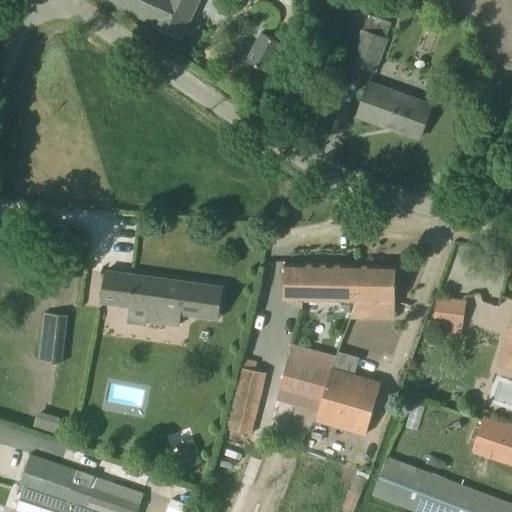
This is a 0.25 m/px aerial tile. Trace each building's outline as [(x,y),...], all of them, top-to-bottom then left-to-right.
[(103,0),(152,22),(151,24),(180,38),(198,0),(103,0)] [(374,71),(391,24),(368,16),(351,62),(374,71)] [(441,38),(460,44),(463,33),(444,27),(441,38)] [(267,71),(281,43),(259,31),(245,59),(267,71)] [(357,116),(419,138),(431,104),(369,82),(357,116)] [(327,300),(356,300),(357,264),(285,263),(284,299),(327,300)] [(357,264),(356,300),(350,317),(380,318),(380,301),(395,301),(395,265),(357,264)] [(223,286),(105,270),(100,302),(148,309),(147,320),(179,325),(181,313),(218,318),(223,286)] [(459,337),(464,302),(437,298),(433,322),(442,324),(440,334),(459,337)] [(67,314),(62,314),(44,312),(39,361),(57,363),(62,363),(67,314)] [(511,322),(503,351),(511,353),(511,322)] [(226,429),(241,432),(251,435),(266,372),(255,369),(257,360),(243,357),(226,429)] [(287,358),(279,388),(322,400),(330,370),(287,358)] [(380,384),(354,376),(330,370),(322,400),(316,420),(364,433),(380,384)] [(42,408),(37,424),(59,431),(64,414),(42,408)] [(511,430),(483,420),(474,448),(511,460),(511,430)] [(178,451),(172,453),(178,471),(202,462),(196,445),(178,451)] [(136,511),(143,493),(30,454),(17,489),(64,505),(61,511),(136,511)] [(420,511),(511,511),(511,503),(386,457),(372,494),(420,511)]
